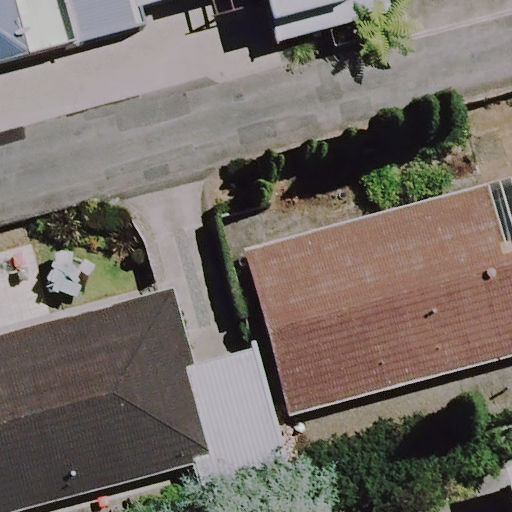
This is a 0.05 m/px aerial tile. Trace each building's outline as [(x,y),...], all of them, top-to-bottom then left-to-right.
[(0,0),(0,77),(72,56),(54,0),(0,0)] [(54,0),(72,56),(133,37),(129,24),(194,4),(192,0),(54,0)] [(192,0),(194,4),(205,0),(249,0),(263,45),(370,12),(366,0),(192,0)] [(511,187),(237,264),(284,432),(511,368),(511,187)] [(166,376),(149,314),(2,353),(0,347),(0,511),(48,511),(143,487),(150,511),(216,511),(284,494),(246,354),(166,376)]
